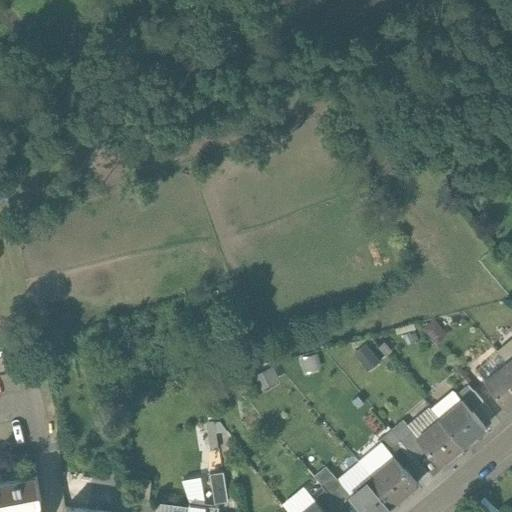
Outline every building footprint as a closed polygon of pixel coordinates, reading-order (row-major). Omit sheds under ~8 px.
[(511,370),(507,364),(485,383),(507,409),(511,405),(511,370)] [(483,404),(468,387),(457,396),(462,402),(471,413),(483,404)] [(462,402),(439,421),(462,447),(484,429),(471,413),(462,402)] [(439,421),(417,439),(426,450),(439,466),(462,447),(439,421)] [(417,439),(412,433),(401,443),(415,460),(426,450),(417,439)] [(415,460),(401,443),(389,453),(394,458),(403,469),(415,460)] [(394,458),(372,477),(394,503),(416,485),(403,469),(394,458)] [(36,477),(0,483),(0,511),(39,511),(40,501),(36,477)] [(372,477),(349,495),(350,496),(363,511),(383,511),(394,503),(372,477)] [(349,495),(336,479),(324,489),(339,505),(350,496),(349,495)] [(325,511),(317,502),(305,511),(325,511)]
